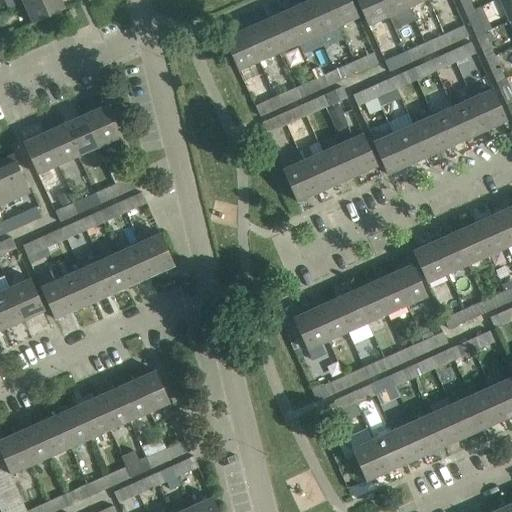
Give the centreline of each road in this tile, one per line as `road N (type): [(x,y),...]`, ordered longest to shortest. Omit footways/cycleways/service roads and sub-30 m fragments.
road 1 (residential): [(217,301),(150,36)]
road 2 (residential): [(285,262),(511,164)]
road 3 (residential): [(0,392),(217,301)]
road 4 (residential): [(260,511),(217,301)]
road 5 (residential): [(0,92),(150,36)]
